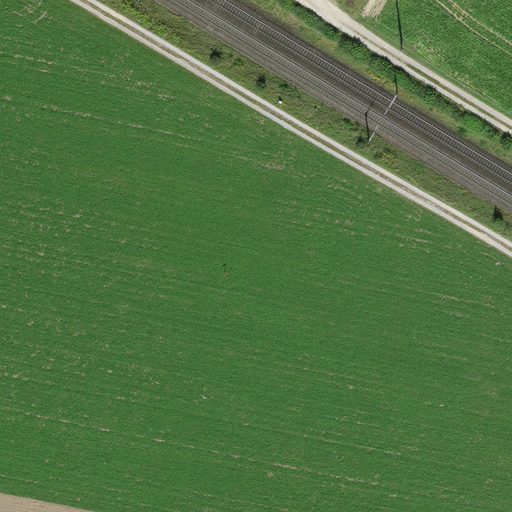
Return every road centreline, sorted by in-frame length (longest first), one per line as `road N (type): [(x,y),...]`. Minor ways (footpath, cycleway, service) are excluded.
road 1 (track): [(511,255),(73,0)]
road 2 (track): [(295,0),(511,134)]
